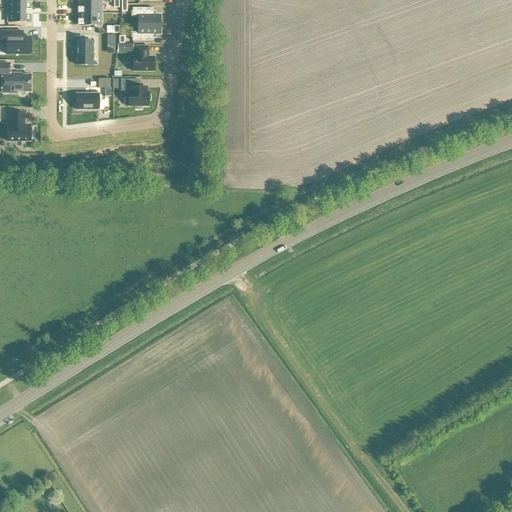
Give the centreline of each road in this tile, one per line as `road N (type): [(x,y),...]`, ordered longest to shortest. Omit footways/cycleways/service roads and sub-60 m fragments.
road 1 (tertiary): [(0,414),(284,243),(511,141)]
road 2 (residential): [(51,0),(51,117),(59,136),(154,123),(164,114),(184,0)]
road 3 (track): [(405,511),(229,275)]
